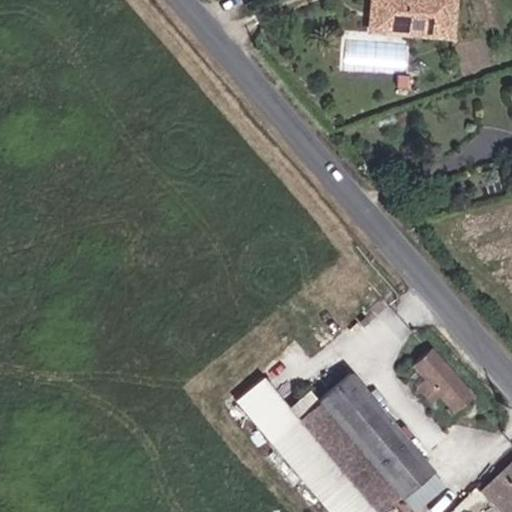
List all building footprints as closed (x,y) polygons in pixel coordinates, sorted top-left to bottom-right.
[(373,0),(373,16),(370,34),(379,35),(448,39),(452,0),(373,0)] [(374,54),(373,67),(409,69),(411,44),(372,41),(371,54),(374,54)] [(420,375),(455,417),(484,393),(448,350),(420,375)] [(400,486),(401,487),(431,460),(348,368),(315,397),(316,398),(297,416),(380,504),(400,486)] [(508,511),(511,511),(511,466),(487,490),(508,511)]
